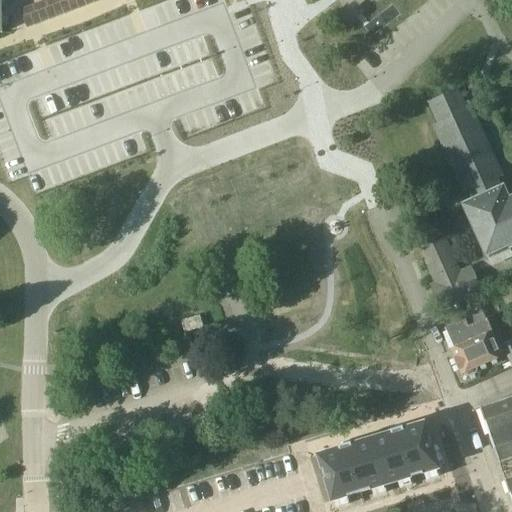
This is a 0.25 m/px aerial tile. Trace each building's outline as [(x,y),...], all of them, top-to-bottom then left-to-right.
[(27,28),(101,0),(67,0),(23,17),(27,28)] [(474,107),(469,109),(460,87),(428,102),(438,125),(435,127),(464,192),(469,190),(474,200),(464,205),(492,266),(511,257),(511,253),(508,245),(511,243),(511,194),(510,195),(504,183),(503,184),(500,177),(504,175),(474,107)] [(425,212),(411,218),(416,231),(430,225),(425,212)] [(460,275),(451,257),(444,240),(423,250),(439,284),(432,287),(442,307),(482,289),(472,269),(460,275)] [(200,315),(182,321),(185,333),(203,327),(200,315)] [(466,320),(447,328),(456,348),(451,350),(461,374),(462,374),(469,377),(475,375),(477,367),(503,356),(487,318),(469,326),(466,320)] [(511,366),(511,340),(502,345),(511,366)] [(511,396),(482,407),(480,407),(511,498),(511,396)] [(320,458),(333,504),(439,473),(425,427),(320,458)]
